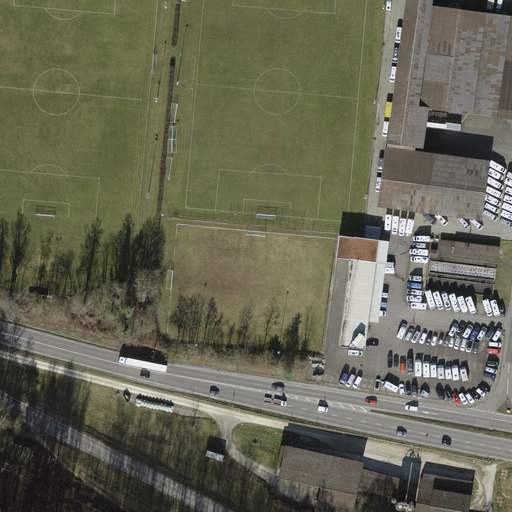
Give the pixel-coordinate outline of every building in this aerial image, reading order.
[(433,0),(407,0),(381,205),(482,218),(488,167),(413,157),(419,107),(497,117),(497,115),(511,117),(511,41),(507,41),(510,17),(433,7),(433,0)] [(337,258),(352,260),(341,346),(366,350),(382,228),(367,226),(365,238),(340,235),(337,258)] [(492,247),(442,241),(441,246),(456,247),(455,254),(490,258),(492,247)] [(361,470),(287,454),(283,470),(325,479),(318,511),(351,511),(357,486),(361,470)] [(361,470),(357,486),(401,497),(405,481),(361,470)] [(468,511),(471,496),(422,488),(417,511),(468,511)]
